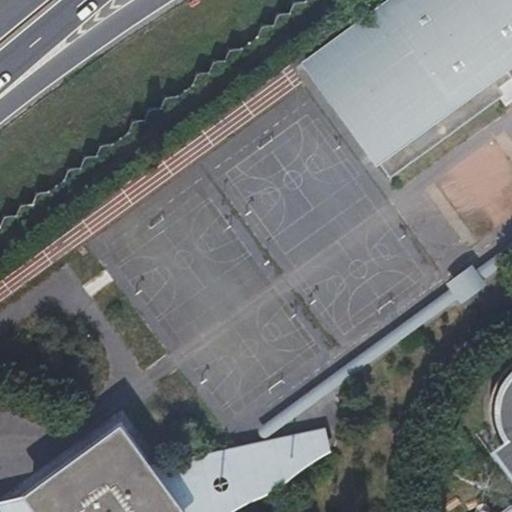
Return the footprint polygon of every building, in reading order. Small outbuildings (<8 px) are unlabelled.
[(391,171),(511,84),(511,0),(383,0),(308,54),(391,171)] [(478,265),(451,277),(461,299),(487,286),(478,265)] [(511,357),(510,360),(503,366),(495,378),(493,384),(491,393),(490,407),(494,421),(500,434),(490,442),(511,472),(511,357)] [(179,511),(121,431),(6,511),(179,511)] [(511,511),(511,501),(507,494),(482,511),(511,511)]
